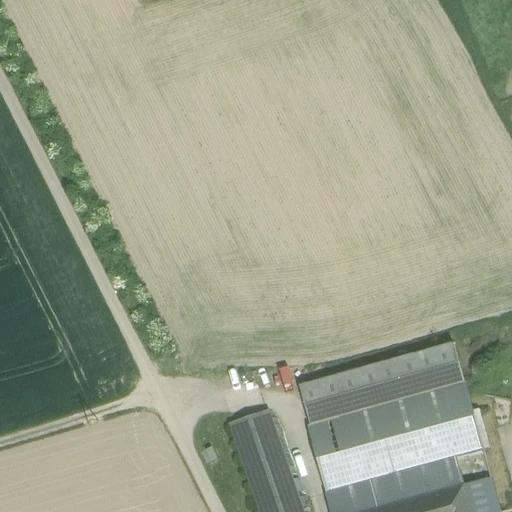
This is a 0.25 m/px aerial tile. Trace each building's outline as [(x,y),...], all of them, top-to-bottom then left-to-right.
[(299,387),(310,426),(464,382),(454,344),(299,387)] [(464,382),(310,426),(329,494),(379,480),(457,460),(485,453),(464,382)] [(257,500),(295,487),(270,413),(232,426),(257,500)] [(379,480),(387,507),(464,486),(457,460),(379,480)] [(500,511),(492,478),(464,486),(471,511),(500,511)] [(379,480),(329,494),(334,511),(369,511),(387,507),(379,480)] [(471,511),(464,486),(387,507),(369,511),(471,511)] [(303,511),(295,487),(257,500),(261,511),(303,511)]
